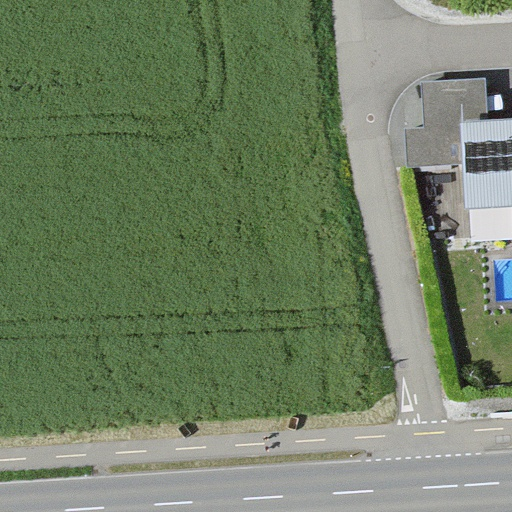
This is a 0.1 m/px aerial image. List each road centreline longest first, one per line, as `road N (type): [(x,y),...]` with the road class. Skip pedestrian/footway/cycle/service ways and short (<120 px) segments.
road 1 (residential): [(355,53),(432,489)]
road 2 (secondary): [(47,511),(432,489)]
road 3 (residential): [(355,53),(511,46)]
